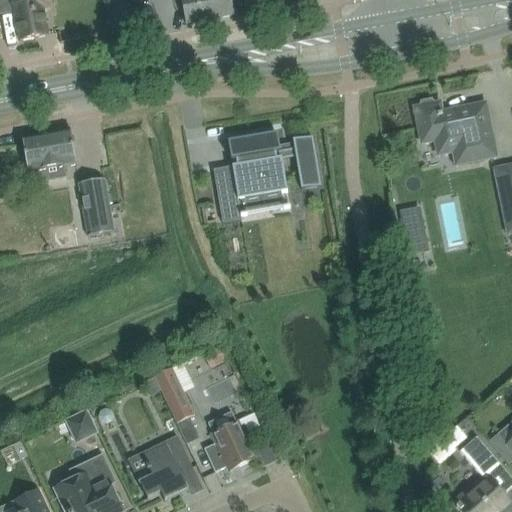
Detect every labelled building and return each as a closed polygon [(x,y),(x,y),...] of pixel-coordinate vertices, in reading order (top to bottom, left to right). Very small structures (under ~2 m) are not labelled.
[(0,0),(0,16),(15,14),(15,16),(20,42),(47,37),(49,37),(49,35),(47,36),(42,9),(49,8),(47,0),(0,0)] [(180,0),(186,25),(234,16),(231,0),(180,0)] [(113,10),(117,30),(132,27),(127,7),(113,10)] [(496,158),(485,105),(453,111),(454,114),(442,117),(440,104),(434,105),(431,101),(421,103),(420,108),(414,109),(422,145),(435,142),(438,157),(453,153),(456,166),(496,158)] [(76,164),(70,131),(22,139),(28,172),(76,164)] [(238,202),(287,193),(282,161),(296,159),(301,191),(321,187),(312,138),(293,142),(294,150),(280,153),(277,134),(228,142),(231,162),(236,161),(237,167),(213,171),(222,225),(241,221),(241,217),(247,216),(247,215),(241,216),(238,202)] [(511,234),(511,167),(495,171),(508,235),(511,234)] [(114,233),(105,181),(79,185),(88,238),(114,233)] [(416,210),(401,213),(409,256),(425,253),(416,210)] [(221,347),(210,352),(216,365),(227,359),(221,347)] [(183,392),(173,370),(172,370),(154,378),(177,425),(190,419),(195,416),(183,392)] [(215,474),(227,469),(229,473),(255,461),(247,442),(251,440),(244,426),(240,428),(238,424),(237,424),(232,413),(208,424),(213,435),(212,436),(216,445),(204,451),(215,474)] [(74,435),(84,438),(96,433),(87,414),(69,423),(74,435)] [(190,419),(177,425),(186,444),(199,438),(190,419)] [(497,435),(488,443),(508,466),(511,462),(511,441),(507,446),(497,435)] [(194,472),(177,437),(164,444),(165,447),(143,457),(147,466),(146,467),(148,471),(149,470),(153,479),(140,485),(148,501),(161,495),(165,504),(183,495),(181,492),(188,489),(182,478),(194,472)] [(511,489),(511,479),(477,438),(460,453),(482,479),(454,502),(458,507),(456,508),(459,511),(498,511),(510,503),(504,496),(511,489)] [(20,443),(13,447),(20,461),(28,458),(20,443)] [(72,473),(75,480),(57,489),(67,511),(120,511),(122,511),(109,483),(113,482),(102,459),(72,473)] [(17,511),(48,511),(39,492),(14,504),(15,506),(17,511)]
